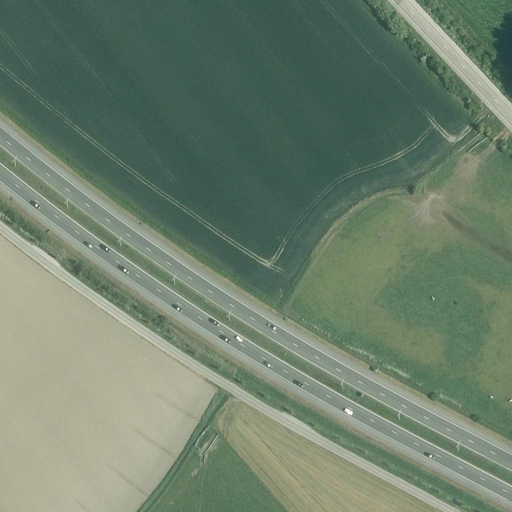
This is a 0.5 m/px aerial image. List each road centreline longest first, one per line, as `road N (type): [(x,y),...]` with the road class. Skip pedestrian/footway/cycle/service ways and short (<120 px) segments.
road 1 (trunk): [(511,460),(282,336),(151,250),(0,133)]
road 2 (trunk): [(0,171),(266,362),(511,495)]
road 3 (unclassified): [(455,511),(177,356),(0,225)]
road 4 (tertiary): [(401,0),(511,118)]
